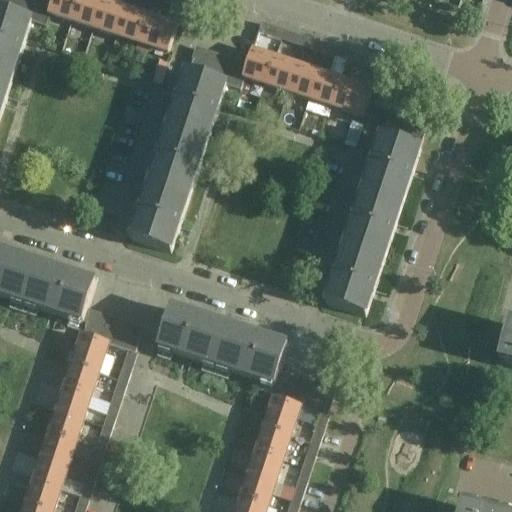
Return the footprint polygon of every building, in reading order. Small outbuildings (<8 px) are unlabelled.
[(0,0),(0,12),(8,15),(13,0),(0,0)] [(27,0),(13,0),(8,15),(21,19),(27,0)] [(32,25),(33,25),(40,0),(27,0),(21,19),(33,23),(32,25)] [(42,0),(40,0),(33,25),(47,29),(51,17),(50,17),(54,4),(42,0)] [(72,24),(80,0),(55,0),(54,4),(50,17),(51,17),(72,24)] [(104,5),(89,0),(80,0),(72,24),(95,32),(104,5)] [(182,0),(166,0),(166,4),(185,10),(188,2),(182,0)] [(117,39),(126,12),(104,5),(95,32),(117,39)] [(8,15),(0,12),(0,74),(14,79),(32,25),(33,23),(21,19),(8,15)] [(148,19),(126,12),(117,39),(139,47),(148,19)] [(148,19),(139,47),(170,57),(171,54),(179,30),(148,19)] [(263,26),(260,36),(279,42),(283,32),(263,26)] [(296,37),(293,46),(305,50),(309,41),(296,37)] [(331,48),(318,44),(315,54),(327,57),(331,48)] [(190,75),(203,79),(211,56),(198,51),(190,75)] [(353,55),(340,51),(337,61),(349,65),(353,55)] [(267,89),(276,62),(254,55),(249,68),(246,82),(267,89)] [(224,60),(211,56),(203,79),(216,84),(224,60)] [(383,65),(364,59),(361,68),(380,75),(383,65)] [(216,84),(229,88),(237,64),(224,60),(216,84)] [(298,69),(276,62),(267,89),(290,96),(298,69)] [(229,88),(228,89),(242,94),(246,82),(249,68),(237,64),(229,88)] [(311,103),(320,76),(298,69),(290,96),(311,103)] [(0,123),(14,79),(0,74),(0,123)] [(203,79),(190,75),(189,75),(171,131),(210,144),(228,89),(229,88),(216,84),(203,79)] [(342,83),(320,76),(311,103),(333,110),(342,83)] [(365,120),(373,94),(342,83),(333,110),(365,120)] [(392,115),(389,126),(385,139),(397,143),(405,119),(392,115)] [(416,123),(405,119),(397,143),(409,147),(416,123)] [(361,149),(364,125),(353,123),(349,147),(361,149)] [(429,127),(416,123),(409,147),(422,151),(429,127)] [(171,131),(152,187),(191,200),(210,144),(171,131)] [(405,208),(417,171),(423,152),(422,151),(409,147),(397,143),(385,139),(384,139),(365,195),(405,208)] [(173,256),(191,200),(152,187),(134,244),(173,256)] [(365,195),(347,251),(386,265),(405,208),(365,195)] [(368,321),(386,265),(347,251),(328,308),(368,321)] [(67,330),(80,334),(83,327),(84,328),(89,314),(97,288),(0,255),(0,300),(1,300),(12,304),(10,311),(37,320),(39,313),(59,319),(70,323),(67,330)] [(173,311),(159,351),(159,352),(160,352),(157,359),(170,364),(173,356),(184,360),(204,367),(202,373),(215,378),(231,331),(173,311)] [(83,339),(97,344),(105,319),(89,314),(84,328),(83,327),(80,334),(84,336),(83,339)] [(118,323),(105,319),(97,344),(110,348),(118,323)] [(109,349),(123,354),(131,328),(118,323),(110,348),(109,349)] [(511,368),(511,327),(501,366),(511,368)] [(131,328),(123,354),(129,356),(129,355),(136,357),(144,332),(131,328)] [(273,397),(273,396),(275,390),(276,390),(281,377),(289,351),(231,331),(215,378),(228,382),(231,375),(243,379),(262,386),(260,393),(273,397)] [(100,378),(107,356),(109,349),(110,348),(97,344),(83,339),(73,369),(100,378)] [(123,371),(132,374),(138,357),(136,357),(129,355),(129,356),(123,371)] [(92,401),(100,378),(73,369),(66,392),(92,401)] [(275,401),(288,405),(296,382),(281,377),(276,390),(275,390),(273,396),(276,397),(275,401)] [(310,386),(296,382),(288,405),(302,410),(310,386)] [(302,411),(315,416),(323,391),(310,386),(302,410),(302,411)] [(337,395),(323,391),(315,416),(320,417),(321,417),(329,419),(337,395)] [(66,392),(58,415),(85,424),(92,401),(66,392)] [(124,398),(116,395),(112,407),(121,410),(124,398)] [(292,441),(302,411),(302,410),(288,405),(275,401),(265,432),(292,441)] [(117,422),(121,410),(112,407),(108,419),(117,422)] [(77,447),(85,424),(58,415),(50,439),(77,447)] [(330,420),(329,419),(321,417),(320,417),(314,436),(324,439),(324,437),(330,420)] [(284,464),(292,441),(265,432),(258,455),(284,464)] [(50,439),(43,461),(70,471),(77,447),(50,439)] [(110,444),(101,441),(97,454),(106,456),(110,444)] [(106,456),(97,454),(93,465),(102,468),(106,456)] [(258,455),(250,478),(277,487),(284,464),(258,455)] [(307,458),(303,471),(312,474),(316,461),(307,458)] [(62,494),(70,471),(43,461),(35,485),(62,494)] [(308,486),(312,474),(303,471),(299,483),(308,486)] [(269,510),(277,487),(250,478),(243,501),(269,510)] [(35,485),(28,508),(39,511),(56,511),(62,494),(35,485)] [(94,492),(86,489),(82,500),(91,503),(94,492)] [(87,511),(91,503),(82,500),(78,511),(87,511)] [(243,501),(239,511),(268,511),(269,510),(243,501)]
